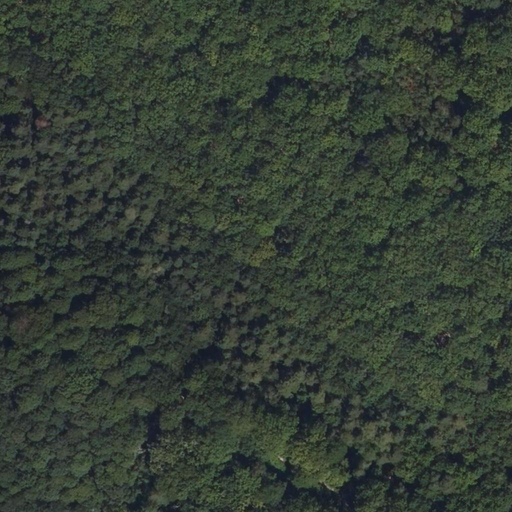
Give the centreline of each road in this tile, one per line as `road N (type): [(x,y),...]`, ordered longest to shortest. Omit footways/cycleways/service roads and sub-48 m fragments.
road 1 (track): [(511,367),(254,129),(146,0)]
road 2 (track): [(423,281),(325,282),(296,263),(213,169),(119,116),(0,30)]
road 3 (track): [(356,511),(238,418),(148,381),(96,328),(0,286)]
